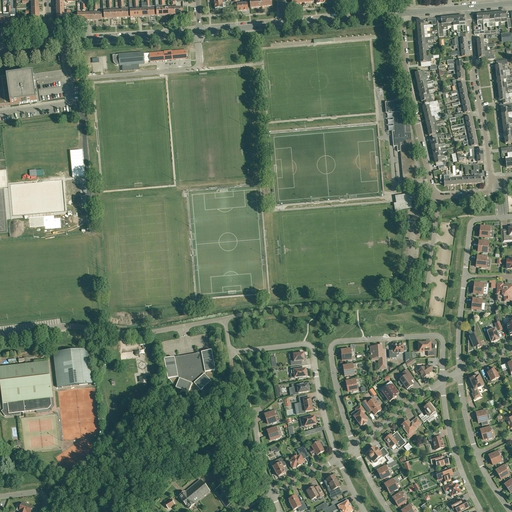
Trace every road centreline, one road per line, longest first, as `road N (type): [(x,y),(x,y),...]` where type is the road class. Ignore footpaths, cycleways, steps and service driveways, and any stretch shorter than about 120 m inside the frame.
road 1 (residential): [(354,448),(331,344),(434,336),(443,343),(442,381)]
road 2 (residential): [(230,354),(310,346),(337,459)]
road 3 (residential): [(438,197),(403,65),(398,13)]
road 4 (residential): [(490,180),(467,7)]
road 5 (tertiary): [(48,44),(200,31)]
road 6 (residential): [(442,381),(456,459),(481,511)]
